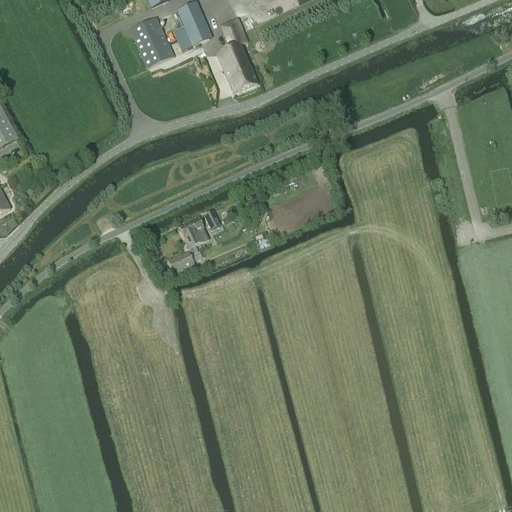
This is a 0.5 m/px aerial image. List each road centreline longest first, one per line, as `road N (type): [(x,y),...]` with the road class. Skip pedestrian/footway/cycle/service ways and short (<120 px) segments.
road 1 (residential): [(511,54),(89,246),(0,313)]
road 2 (unclassified): [(0,251),(75,178),(130,142),(262,99),(489,0)]
